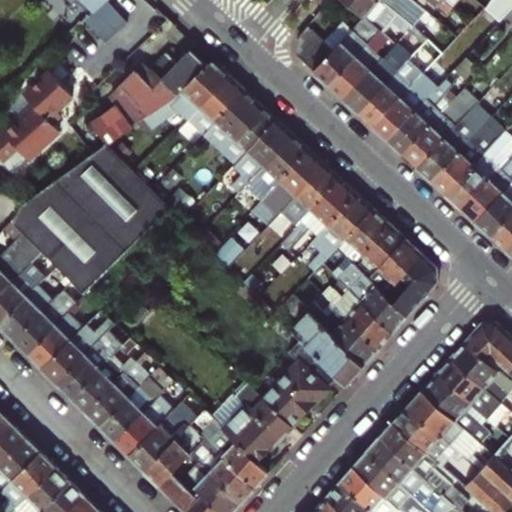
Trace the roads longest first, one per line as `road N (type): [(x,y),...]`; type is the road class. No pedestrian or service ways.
road 1 (residential): [(249,48),(488,272)]
road 2 (residential): [(488,272),(269,511)]
road 3 (residential): [(0,363),(148,511)]
